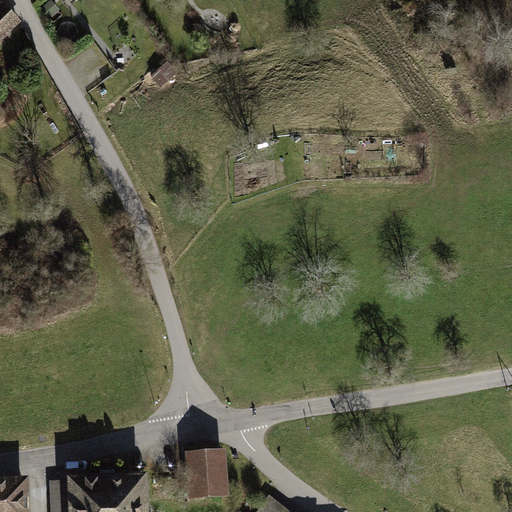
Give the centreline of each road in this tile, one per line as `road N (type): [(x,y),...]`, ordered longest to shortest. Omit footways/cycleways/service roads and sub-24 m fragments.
road 1 (residential): [(19,0),(128,196),(209,425)]
road 2 (residential): [(236,420),(511,375)]
road 3 (residential): [(40,458),(209,425)]
road 4 (residential): [(236,420),(259,456),(331,511)]
